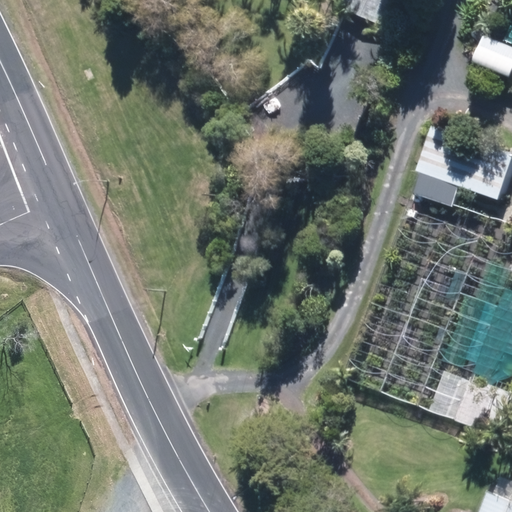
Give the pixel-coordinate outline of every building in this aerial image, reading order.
[(393,0),(346,0),(342,9),(382,27),(393,0)] [(511,157),(434,129),(418,174),(500,203),(511,170),(511,157)] [(497,264),(474,256),(448,331),(471,339),(497,264)] [(511,395),(511,386),(473,373),(455,423),(497,438),(511,395)] [(511,511),(511,503),(489,494),(482,511),(511,511)]
